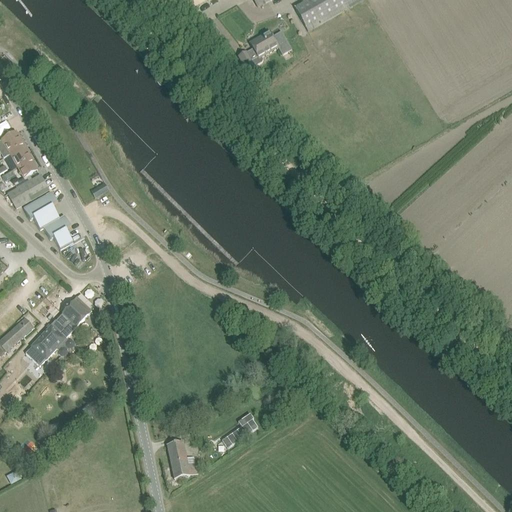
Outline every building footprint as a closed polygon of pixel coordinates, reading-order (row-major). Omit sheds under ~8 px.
[(364,0),(311,0),(304,5),(295,10),(308,32),(364,0)] [(238,57),(247,72),(263,63),(263,61),(262,58),(278,49),(282,56),(292,51),(282,33),(273,38),(270,33),(257,40),(258,42),(251,46),(253,50),(247,53),(246,53),(238,57)] [(255,75),(258,85),(267,83),(264,73),(255,75)] [(16,133),(7,138),(0,142),(0,153),(4,160),(10,156),(13,160),(27,152),(16,133)] [(27,152),(13,160),(24,179),(38,171),(27,152)] [(5,183),(16,177),(13,172),(2,178),(5,183)] [(15,191),(8,195),(16,210),(30,201),(31,202),(49,191),(41,176),(32,181),(25,185),(17,190),(15,191)] [(25,185),(32,181),(29,176),(14,185),(17,190),(25,185)] [(110,192),(105,183),(90,191),(95,200),(110,192)] [(12,186),(0,192),(0,194),(2,198),(8,195),(15,191),(12,186)] [(40,231),(44,229),(60,219),(53,208),(57,206),(54,202),(56,202),(51,193),(23,209),(30,221),(34,220),(40,231)] [(60,219),(44,229),(50,241),(54,239),(60,251),(74,244),(67,232),(70,230),(68,226),(69,225),(64,217),(60,219)] [(40,368),(46,361),(57,350),(59,352),(59,355),(61,357),(65,358),(67,355),(67,352),(67,351),(68,349),(72,349),(74,347),(74,344),(72,341),(69,341),(67,340),(92,313),(77,299),(68,308),(67,308),(66,308),(67,309),(62,315),(63,315),(56,322),(51,327),(26,355),(40,368)] [(25,320),(0,342),(0,358),(6,353),(33,329),(25,320)] [(220,407),(222,411),(228,409),(224,398),(213,403),(215,409),(220,407)] [(170,418),(171,421),(174,430),(209,419),(206,407),(170,418)] [(221,444),(227,452),(258,430),(252,422),(249,417),(237,426),(240,430),(221,444)] [(184,443),(168,446),(172,466),(171,466),(174,480),(192,476),(189,462),(188,462),(184,443)] [(7,477),(11,486),(22,480),(18,472),(7,477)]
